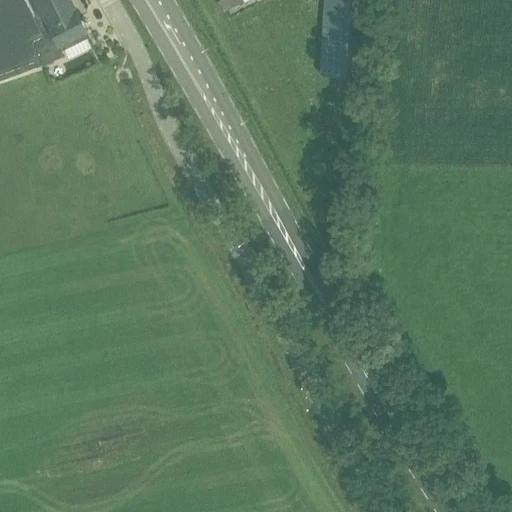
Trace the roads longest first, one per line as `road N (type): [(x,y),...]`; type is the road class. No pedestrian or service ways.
road 1 (unclassified): [(107,0),(168,132),(381,511)]
road 2 (primary): [(135,0),(305,289),(354,355)]
road 3 (primary): [(354,355),(161,0)]
road 4 (primary): [(455,511),(354,355)]
